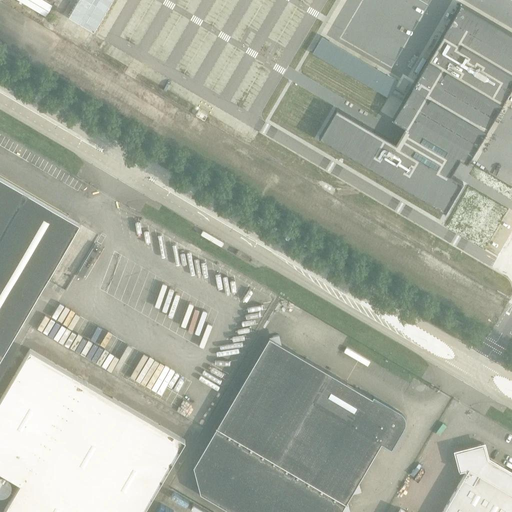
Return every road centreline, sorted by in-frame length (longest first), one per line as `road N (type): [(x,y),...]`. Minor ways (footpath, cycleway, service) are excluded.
road 1 (unclassified): [(0,101),(511,401)]
road 2 (unclassified): [(511,382),(0,88)]
road 3 (unknown): [(511,281),(396,188),(245,113)]
road 4 (unknown): [(284,41),(451,135)]
road 5 (unknown): [(435,403),(287,324)]
road 6 (unknown): [(435,403),(367,511)]
